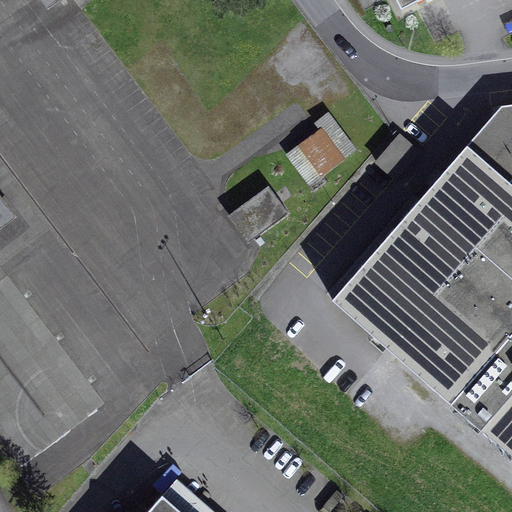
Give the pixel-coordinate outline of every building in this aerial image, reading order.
[(393,0),(401,13),(427,0),(393,0)] [(511,182),(511,108),(503,109),(332,305),(511,460),(511,185),(511,184),(511,182)] [(319,131),(287,155),(313,192),(326,184),(321,178),(357,152),(328,113),(314,124),(319,131)] [(420,153),(399,134),(374,164),(396,182),(420,153)] [(270,186),(228,218),(248,245),(290,215),(270,186)] [(0,199),(0,230),(15,220),(0,199)] [(213,511),(178,481),(162,500),(175,511),(213,511)] [(151,511),(175,511),(162,500),(151,511)]
